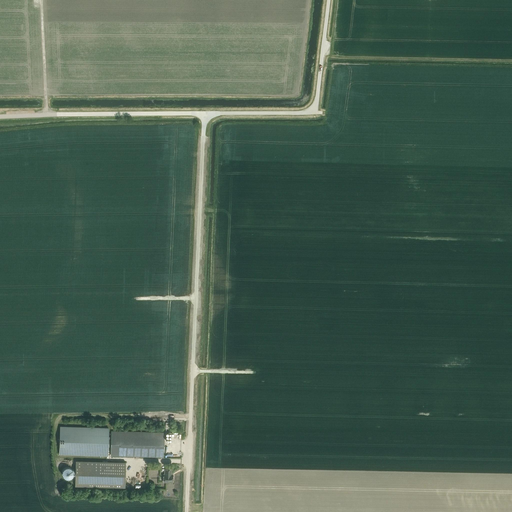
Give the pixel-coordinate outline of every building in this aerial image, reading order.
[(108,428),(60,427),(60,454),(107,456),(108,428)] [(112,431),(111,456),(163,458),(164,433),(112,431)] [(125,487),(126,462),(76,461),(75,486),(125,487)] [(72,469),(71,468),(69,467),(67,467),(65,468),(64,469),(63,471),(62,473),(63,475),(64,476),(65,478),(67,478),(69,478),(71,478),(72,476),(73,475),(74,473),(73,471),(72,469)] [(164,474),(163,482),(173,482),(173,475),(171,475),(171,469),(165,469),(165,474),(164,474)]
